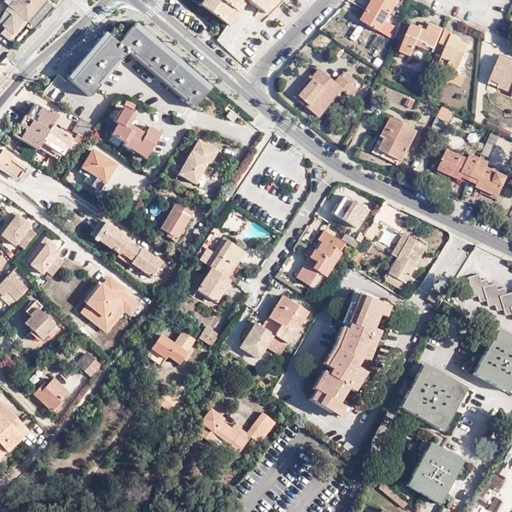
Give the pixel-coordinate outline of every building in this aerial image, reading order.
[(4,29),(8,33),(11,35),(23,21),(25,23),(44,0),(43,0),(13,0),(7,7),(12,12),(10,15),(1,27),(4,29)] [(200,0),(198,4),(227,25),(245,0),(246,0),(256,7),(264,12),(275,0),(200,0)] [(380,29),(387,19),(391,11),(394,14),(397,10),(394,8),(398,0),(371,0),(361,16),(380,29)] [(380,29),(393,39),(398,26),(387,19),(380,29)] [(424,46),(433,49),(443,27),(430,22),(428,27),(422,24),(421,27),(411,22),(402,41),(399,39),(395,46),(410,53),(416,42),(418,37),(426,41),(424,46)] [(207,90),(210,87),(134,23),(130,27),(207,90)] [(91,49),(66,78),(89,97),(115,66),(126,52),(159,80),(192,108),(207,90),(130,27),(117,44),(104,33),(91,49)] [(0,42),(8,33),(4,29),(0,33),(0,42)] [(101,30),(87,46),(91,49),(104,33),(101,30)] [(452,33),(444,30),(439,42),(446,45),(436,67),(445,72),(446,69),(455,73),(468,45),(458,41),(460,38),(452,35),(452,33)] [(383,49),(388,40),(378,36),(374,45),(383,49)] [(416,42),(424,46),(426,41),(418,37),(416,42)] [(84,43),(59,72),(66,78),(91,49),(87,46),(84,43)] [(511,55),(503,52),(501,55),(511,60),(511,55)] [(511,60),(501,55),(491,78),(509,86),(508,90),(511,91),(511,60)] [(372,63),(380,67),(381,64),(375,59),(372,63)] [(356,89),(351,84),(341,76),(340,76),(335,82),(319,69),(312,77),(314,79),(299,95),(310,105),(308,107),(319,116),(342,89),(351,96),(356,89)] [(341,76),(351,84),(355,80),(345,71),(341,76)] [(295,96),(308,107),(310,105),(299,95),(314,79),(312,77),(311,76),(295,96)] [(509,86),(491,78),(489,81),(508,90),(509,86)] [(17,124),(6,144),(19,153),(26,143),(35,149),(36,147),(57,160),(70,138),(52,126),(49,124),(53,117),(57,119),(58,116),(48,110),(47,112),(33,104),(26,117),(20,126),(17,124)] [(149,123),(142,134),(127,125),(135,112),(123,104),(115,118),(119,121),(112,132),(125,140),(123,143),(145,158),(162,131),(149,123)] [(236,115),(231,111),(226,116),(232,121),(236,115)] [(23,115),(17,124),(20,126),(26,117),(23,115)] [(73,139),(82,146),(90,134),(95,126),(82,118),(79,125),(76,123),(72,130),(76,133),(73,139)] [(390,119),(381,137),(385,139),(380,149),(399,159),(403,161),(418,131),(390,119)] [(385,139),(381,137),(379,136),(372,152),(396,164),(399,159),(380,149),(385,139)] [(71,142),(80,148),(82,146),(73,139),(71,142)] [(160,175),(173,183),(178,174),(194,183),(207,162),(210,164),(218,149),(206,142),(205,143),(199,140),(192,152),(190,152),(181,167),(170,160),(160,175)] [(23,168),(10,159),(11,157),(12,155),(2,148),(0,150),(0,168),(2,170),(3,168),(17,177),(23,168)] [(116,165),(92,150),(81,167),(105,183),(116,165)] [(457,173),(470,179),(478,161),(470,157),(468,160),(448,151),(439,169),(455,176),(457,173)] [(10,159),(23,168),(25,166),(11,157),(10,159)] [(484,185),(482,189),(498,197),(507,178),(486,168),(486,165),(478,161),(470,179),(484,185)] [(2,170),(15,180),(17,177),(3,168),(2,170)] [(76,175),(71,172),(66,180),(71,184),(76,175)] [(455,176),(468,183),(470,179),(457,173),(455,176)] [(470,179),(468,183),(482,189),(484,185),(470,179)] [(343,207),(348,198),(345,195),(339,205),(343,207)] [(368,209),(348,198),(343,207),(339,205),(334,213),(357,227),(368,209)] [(175,241),(179,234),(182,229),(194,210),(177,199),(160,228),(167,233),(166,235),(175,241)] [(34,233),(35,233),(27,226),(28,223),(22,218),(20,221),(18,219),(19,216),(13,212),(7,220),(10,221),(2,231),(1,232),(1,233),(14,243),(16,241),(24,247),(34,233)] [(99,219),(94,216),(92,219),(95,221),(87,233),(94,238),(95,237),(89,233),(99,219)] [(127,261),(134,266),(133,267),(135,268),(136,267),(148,276),(149,275),(150,276),(161,262),(140,247),(139,248),(137,246),(137,247),(135,248),(123,240),(125,238),(128,240),(128,239),(100,218),(99,219),(89,233),(95,237),(94,238),(115,252),(116,251),(128,259),(127,261)] [(0,228),(0,230),(2,231),(10,221),(7,220),(0,228)] [(223,232),(215,226),(213,229),(221,234),(223,232)] [(321,241),(316,250),(334,262),(340,253),(337,251),(343,242),(323,231),(318,239),(321,241)] [(360,241),(365,234),(361,231),(356,239),(360,241)] [(356,239),(347,233),(343,238),(357,247),(360,241),(356,239)] [(214,253),(207,264),(211,267),(229,277),(239,259),(245,250),(224,236),(214,253)] [(52,275),(63,261),(56,255),(58,252),(53,249),(50,246),(53,243),(44,237),(35,249),(39,252),(30,262),(30,263),(29,264),(41,273),(45,269),(52,275)] [(128,240),(125,238),(123,240),(135,248),(137,247),(137,246),(128,240)] [(401,288),(415,263),(414,263),(417,257),(419,257),(424,247),(408,238),(384,280),(401,288)] [(316,250),(309,247),(305,254),(309,257),(297,277),(310,285),(318,271),(322,273),(326,275),(334,262),(316,250)] [(207,248),(200,259),(207,264),(214,253),(207,248)] [(27,260),(30,263),(30,262),(39,252),(35,249),(27,260)] [(248,251),(245,250),(239,259),(242,261),(248,251)] [(128,259),(116,251),(115,252),(114,254),(133,267),(134,266),(127,261),(128,259)] [(308,258),(300,253),(287,269),(295,275),(308,258)] [(355,253),(350,266),(357,269),(363,256),(355,253)] [(414,263),(415,263),(418,265),(422,259),(419,257),(417,257),(414,263)] [(20,270),(17,266),(10,273),(13,276),(20,270)] [(229,277),(211,267),(197,289),(216,301),(230,278),(229,277)] [(318,271),(310,285),(314,287),(322,273),(318,271)] [(0,282),(0,284),(6,290),(11,296),(13,294),(17,298),(26,290),(13,276),(10,273),(0,282)] [(111,285),(114,281),(109,276),(105,281),(111,285)] [(511,299),(510,294),(503,295),(502,290),(495,291),(494,285),(485,287),(484,281),(476,282),(475,277),(462,280),(467,296),(473,295),(475,301),(481,300),(482,305),(490,304),(490,309),(499,308),(500,315),(508,313),(508,318),(511,317),(511,299)] [(106,331),(124,308),(130,300),(121,294),(123,291),(125,289),(114,281),(111,285),(105,281),(102,285),(87,304),(96,310),(89,318),(106,331)] [(84,301),(87,304),(102,285),(98,282),(84,301)] [(130,300),(124,308),(131,314),(138,303),(123,291),(121,294),(130,300)] [(388,305),(357,291),(344,320),(350,322),(347,328),(342,326),(337,339),(332,346),(323,362),(331,367),(327,373),(323,370),(310,388),(314,390),(309,397),(337,415),(343,406),(337,402),(347,386),(353,390),(361,377),(364,372),(355,365),(358,360),(360,355),(366,358),(373,343),(378,329),(372,326),(378,313),(384,315),(388,305)] [(439,296),(431,291),(426,300),(433,305),(439,296)] [(275,319),(287,299),(281,295),(268,315),(275,319)] [(262,326),(287,342),(306,310),(287,299),(275,319),(268,315),(262,326)] [(24,322),(32,330),(34,328),(42,337),(46,333),(50,338),(58,330),(38,309),(41,306),(35,300),(25,311),(30,316),(24,322)] [(82,312),(89,318),(96,310),(87,304),(82,312)] [(240,336),(244,338),(254,322),(251,320),(240,336)] [(279,355),(287,342),(262,326),(254,322),(244,338),(241,342),(260,354),(264,346),(279,355)] [(198,338),(211,346),(219,334),(206,326),(198,338)] [(34,328),(32,330),(41,339),(42,337),(34,328)] [(495,339),(499,330),(494,328),(489,337),(495,339)] [(507,378),(511,380),(511,379),(511,337),(499,330),(495,339),(489,337),(476,362),(481,365),(477,374),(502,388),(507,378)] [(193,339),(182,331),(173,344),(159,335),(150,347),(164,357),(166,355),(178,362),(185,353),(183,352),(193,339)] [(257,358),(260,354),(241,342),(239,346),(257,358)] [(85,353),(77,363),(89,374),(98,364),(85,353)] [(472,371),(477,374),(481,365),(476,362),(472,371)] [(421,375),(425,366),(422,364),(417,373),(421,375)] [(457,394),(462,385),(425,366),(421,375),(417,373),(404,398),(407,400),(402,409),(438,428),(443,419),(447,421),(454,409),(461,396),(457,394)] [(47,383),(47,384),(44,387),(41,384),(33,393),(55,414),(61,407),(57,403),(67,392),(52,378),(47,383)] [(507,390),(511,380),(507,378),(502,388),(507,390)] [(466,387),(462,385),(457,394),(461,396),(466,387)] [(407,400),(404,398),(399,407),(402,409),(407,400)] [(0,450),(2,449),(5,452),(23,434),(19,431),(23,427),(0,405),(0,450)] [(233,455),(245,439),(230,427),(220,419),(222,417),(210,406),(199,419),(204,423),(197,431),(208,440),(211,436),(215,432),(229,443),(224,448),(233,455)] [(245,432),(249,435),(252,438),(258,431),(263,435),(274,421),(262,411),(245,432)] [(442,430),(447,421),(443,419),(438,428),(442,430)] [(230,427),(245,439),(249,435),(245,432),(234,422),(230,427)] [(258,431),(252,438),(257,442),(263,435),(258,431)] [(224,448),(229,443),(215,432),(211,436),(224,448)] [(430,442),(424,452),(429,454),(434,444),(430,442)] [(429,454),(424,452),(412,476),(416,478),(411,488),(437,502),(442,492),(446,494),(453,482),(459,470),(455,468),(460,458),(434,444),(429,454)] [(464,460),(460,458),(455,468),(459,470),(464,460)] [(416,478),(412,476),(406,485),(411,488),(416,478)] [(408,502),(383,483),(379,487),(404,507),(408,502)] [(442,492),(437,502),(441,505),(446,494),(442,492)]
